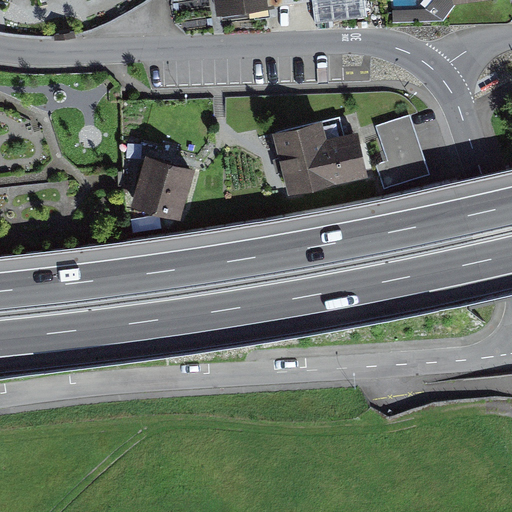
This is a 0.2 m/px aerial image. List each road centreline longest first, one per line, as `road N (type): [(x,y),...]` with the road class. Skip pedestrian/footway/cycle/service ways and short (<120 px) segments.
road 1 (motorway): [(511,205),(143,275),(0,291)]
road 2 (motorway): [(0,338),(156,320),(511,252)]
road 3 (unclassified): [(433,70),(375,41),(0,48)]
road 4 (residential): [(0,403),(385,364)]
road 5 (unclassified): [(511,265),(459,110),(433,70)]
road 6 (unclassified): [(385,364),(511,353)]
